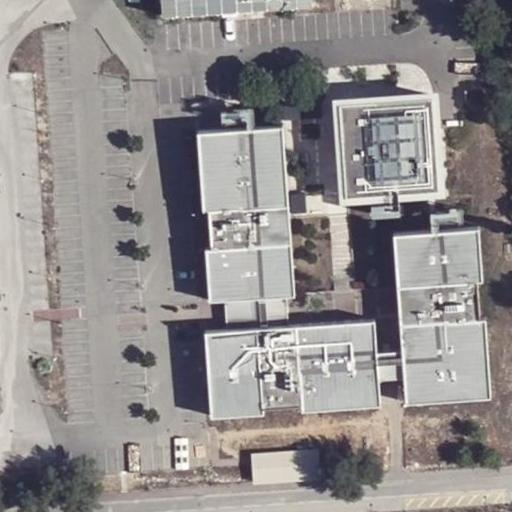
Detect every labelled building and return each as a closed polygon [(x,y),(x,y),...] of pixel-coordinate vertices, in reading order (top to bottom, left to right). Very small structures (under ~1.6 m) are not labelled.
[(155,25),(292,17),(290,0),(140,0),(142,26),(155,25)] [(376,0),(314,0),(315,9),(377,6),(376,0)] [(435,104),(361,109),(362,129),(345,130),(348,206),(393,203),(441,200),(437,132),(435,104)] [(285,134),(199,141),(211,298),(212,312),(297,305),(296,291),(291,217),(285,134)] [(470,239),(396,244),(399,285),(408,413),(492,407),(487,329),(482,329),(479,292),(484,291),(481,238),(470,239)] [(377,329),(208,341),(214,426),(266,423),(266,418),(304,415),(304,421),(383,415),(377,329)] [(253,464),(254,483),(324,479),(321,444),(251,449),(252,455),(253,464)]
